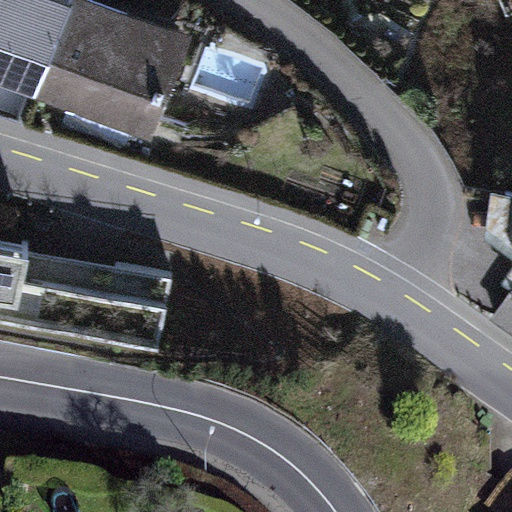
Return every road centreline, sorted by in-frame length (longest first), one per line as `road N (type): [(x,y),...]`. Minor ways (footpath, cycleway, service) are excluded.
road 1 (residential): [(0,161),(279,249),(396,304)]
road 2 (residential): [(396,304),(434,207),(422,159),(309,40),(252,0)]
road 3 (secondary): [(0,376),(188,408),(230,423),(302,470),(338,511)]
road 4 (residential): [(396,304),(511,387)]
